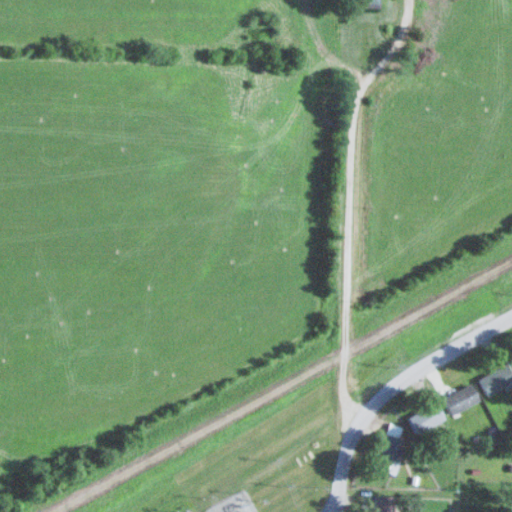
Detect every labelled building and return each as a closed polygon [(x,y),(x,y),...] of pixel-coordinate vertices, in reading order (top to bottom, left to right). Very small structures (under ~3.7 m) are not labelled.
[(484,394),(511,380),(511,375),(506,362),(476,377),(484,394)] [(478,399),(470,382),(441,397),(450,414),(478,399)] [(443,417),(435,401),(407,416),(416,432),(443,417)] [(405,439),(386,433),(376,468),(395,473),(405,439)] [(372,511),(391,511),(392,493),(372,493),(372,511)]
